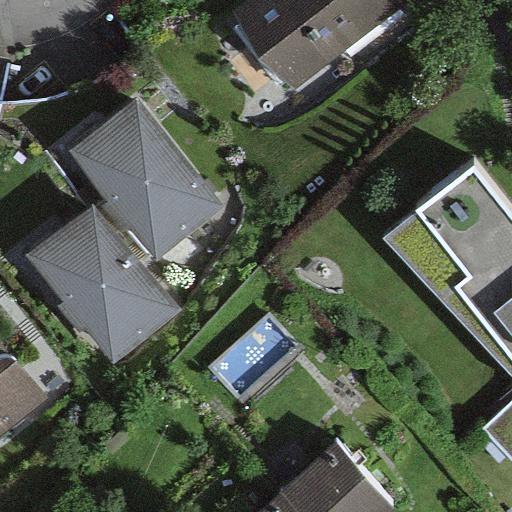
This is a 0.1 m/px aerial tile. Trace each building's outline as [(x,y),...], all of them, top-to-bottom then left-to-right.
[(401,0),(254,0),(230,18),(284,89),(401,1),(401,0)] [(156,95),(93,141),(161,236),(225,190),(156,95)] [(511,440),(511,173),(497,157),(409,234),(511,350),(511,408),(496,422),(511,440)] [(108,203),(51,244),(118,338),(175,297),(108,203)] [(0,310),(0,427),(58,381),(0,310)] [(329,443),(276,491),(294,511),(372,511),(383,502),(329,443)] [(294,511),(276,491),(252,511),(294,511)]
